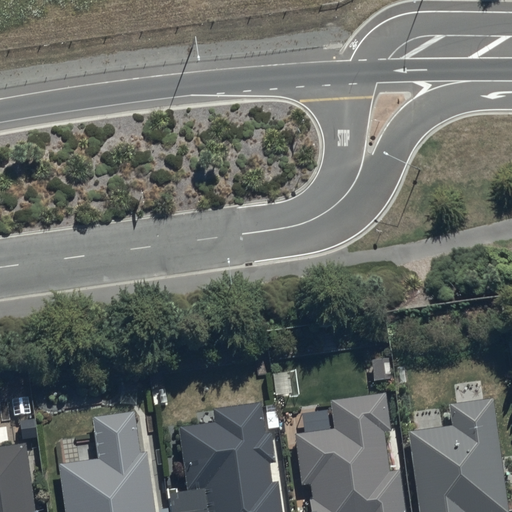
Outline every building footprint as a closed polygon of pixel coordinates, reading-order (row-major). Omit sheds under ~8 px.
[(387,390),(330,396),(333,425),(295,431),(302,481),(311,479),(312,493),(310,493),(312,505),(312,511),(407,511),(402,465),(388,466),(384,428),(392,427),(387,390)] [(477,397),(461,399),(450,400),(453,423),(409,429),(419,511),(480,511),(509,508),(494,394),(477,397)] [(196,426),(179,428),(188,491),(205,488),(206,511),(282,511),(281,498),(279,485),(272,486),(268,466),(275,465),(271,432),(279,431),(276,413),(264,415),(263,404),(211,412),(212,418),(195,421),(196,426)] [(141,449),(137,416),(135,408),(93,414),(97,455),(60,459),(65,511),(169,511),(168,504),(153,506),(144,449),(141,449)] [(37,511),(28,440),(0,443),(0,511),(37,511)]
